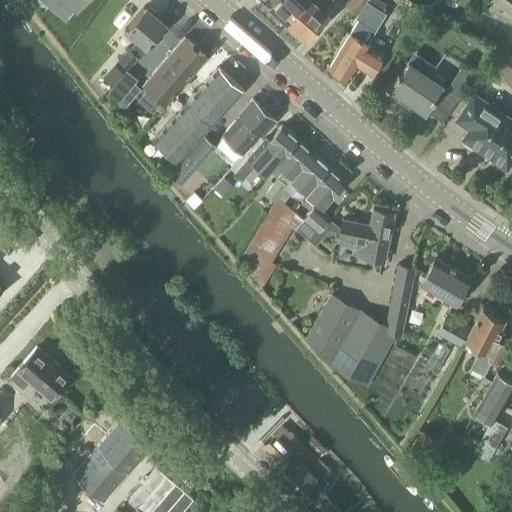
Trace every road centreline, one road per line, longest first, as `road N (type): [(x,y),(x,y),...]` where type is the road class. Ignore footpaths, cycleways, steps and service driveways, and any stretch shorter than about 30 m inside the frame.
road 1 (residential): [(290,511),(112,323),(0,165)]
road 2 (tertiary): [(200,0),(330,110),(511,243)]
